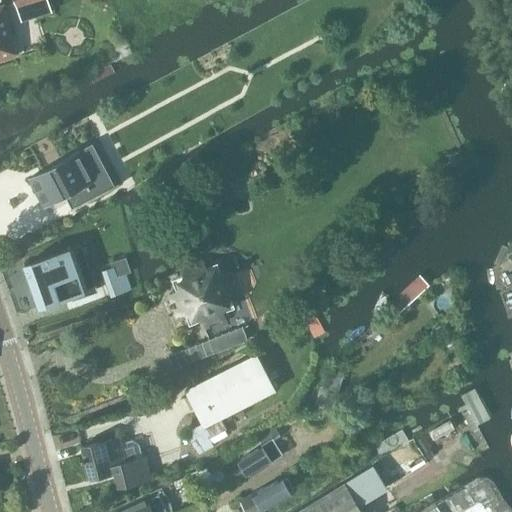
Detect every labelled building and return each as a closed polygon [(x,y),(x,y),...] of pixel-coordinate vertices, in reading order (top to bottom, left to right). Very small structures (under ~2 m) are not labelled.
[(14,0),(17,9),(45,0),(14,0)] [(0,62),(20,56),(5,6),(0,7),(0,62)] [(80,152),(29,178),(44,207),(65,197),(71,209),(72,211),(115,188),(114,186),(108,174),(107,172),(94,179),(80,152)] [(33,289),(40,308),(95,289),(80,245),(25,265),(27,271),(30,270),(37,288),(33,289)] [(128,254),(111,259),(113,265),(102,267),(110,295),(133,289),(129,274),(133,273),(128,254)] [(231,297),(236,296),(228,274),(223,276),(209,269),(207,264),(185,272),(188,282),(184,290),(174,293),(182,315),(186,313),(202,320),(203,325),(225,316),(223,312),(231,297)] [(419,272),(385,292),(391,302),(425,282),(419,272)] [(209,340),(214,354),(249,340),(243,327),(209,340)] [(257,354),(196,385),(185,390),(203,424),(187,432),(199,455),(215,447),(213,443),(229,435),(219,416),(275,387),(257,354)] [(119,488),(132,484),(153,479),(147,456),(144,457),(141,445),(134,440),(122,443),(120,437),(82,447),(90,479),(115,473),(119,488)] [(264,446),(223,471),(233,488),(275,463),(264,446)] [(384,486),(373,467),(297,511),(364,511),(358,502),(384,486)] [(283,476),(242,501),(248,511),(262,511),(293,494),(283,476)] [(511,511),(491,479),(486,477),(482,477),(477,478),(475,479),(437,502),(421,511),(511,511)] [(172,511),(162,489),(112,511),(172,511)]
